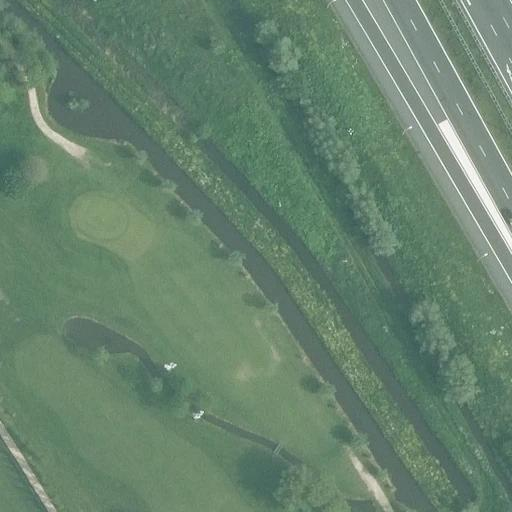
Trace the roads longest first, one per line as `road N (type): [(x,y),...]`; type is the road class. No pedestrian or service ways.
road 1 (track): [(209,0),(488,482),(481,511)]
road 2 (motorway): [(350,0),(511,255)]
road 3 (motorway): [(396,0),(511,210)]
